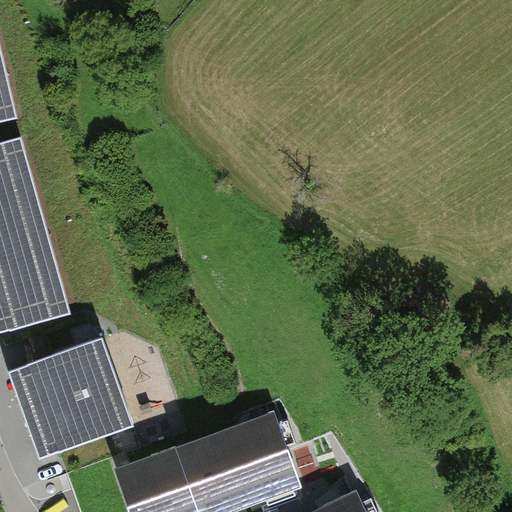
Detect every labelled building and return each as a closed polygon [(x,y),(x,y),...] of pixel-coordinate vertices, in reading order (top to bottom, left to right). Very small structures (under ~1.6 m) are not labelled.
[(0,28),(0,122),(21,118),(0,28)] [(23,130),(0,135),(0,328),(71,309),(23,130)] [(102,337),(8,369),(39,458),(133,426),(102,337)] [(214,511),(295,484),(272,419),(136,467),(151,511),(214,511)] [(361,511),(354,498),(324,511),(361,511)]
